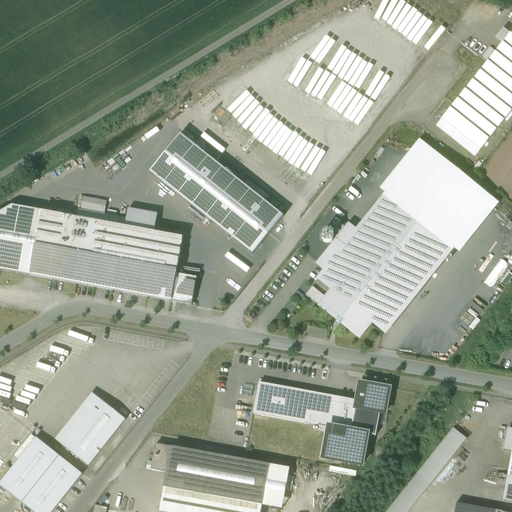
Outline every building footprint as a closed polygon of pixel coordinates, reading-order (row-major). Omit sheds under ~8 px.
[(455,104),(442,120),(481,151),(511,111),(511,32),(487,64),(455,104)] [(180,136),(150,173),(239,244),(253,255),(269,234),(282,218),(180,136)] [(384,194),(356,231),(348,225),(317,263),(315,265),(323,272),(316,281),(332,294),(369,323),(382,333),(385,336),(454,250),(459,254),(495,209),(498,205),(419,140),(414,147),(380,190),(384,194)] [(126,219),(78,210),(76,218),(13,207),(0,213),(0,270),(31,276),(77,285),(170,302),(172,302),(177,275),(184,238),(154,233),(125,227),(126,219)] [(126,219),(125,227),(154,233),(157,215),(128,210),(126,219)] [(197,278),(177,275),(172,302),(192,306),(197,278)] [(369,323),(332,294),(321,307),(337,320),(336,322),(341,326),(342,324),(358,337),(369,323)] [(378,347),(380,338),(373,336),(371,345),(378,347)] [(389,390),(360,384),(356,403),(357,403),(351,432),(367,435),(376,437),(378,427),(380,413),(385,414),(389,390)] [(307,424),(313,395),(258,385),(253,415),(307,424)] [(92,395),(56,441),(89,467),(126,420),(92,395)] [(322,396),(313,395),(307,424),(313,425),(325,427),(351,432),(357,403),(356,403),(322,396)] [(363,469),(367,435),(351,432),(325,427),(324,433),(319,460),(363,469)] [(453,430),(387,511),(408,511),(466,440),(453,430)] [(35,440),(0,485),(0,486),(31,511),(51,511),(81,475),(35,440)] [(161,446),(156,445),(154,455),(151,471),(166,473),(171,448),(171,447),(161,446)] [(171,448),(166,473),(158,511),(260,511),(270,466),(171,448)] [(511,451),(503,501),(511,502),(511,451)] [(275,473),(274,490),(293,491),(294,475),(275,473)]
